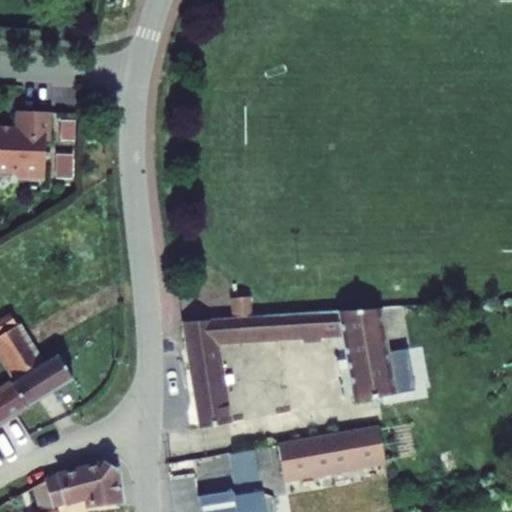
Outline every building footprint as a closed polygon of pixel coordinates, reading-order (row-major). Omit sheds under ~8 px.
[(29,172),(54,173),(55,133),(58,133),(59,104),(26,103),(25,122),(19,122),(19,125),(8,125),(8,122),(0,122),(0,166),(24,167),(29,172)] [(58,158),(57,180),(72,181),(72,158),(58,158)] [(231,298),(232,317),(252,316),(250,296),(231,298)] [(232,317),(184,321),(199,428),(230,424),(217,342),(341,332),(353,404),(394,396),(396,401),(410,399),(409,392),(424,390),(420,374),(393,377),(380,307),(252,316),(232,317)] [(13,312),(0,320),(0,426),(75,381),(60,357),(46,365),(13,312)] [(429,421),(410,426),(416,457),(435,454),(429,421)] [(410,426),(379,430),(384,463),(416,457),(410,426)] [(379,427),(276,443),(283,481),(384,463),(379,430),(379,427)] [(21,481),(26,502),(76,489),(79,499),(109,495),(105,463),(94,457),(37,473),(21,481)] [(399,487),(409,485),(406,474),(419,471),(417,462),(393,468),(399,487)] [(193,493),(195,511),(263,511),(260,492),(232,495),(231,488),(193,493)] [(27,508),(27,511),(47,511),(45,502),(27,508)]
